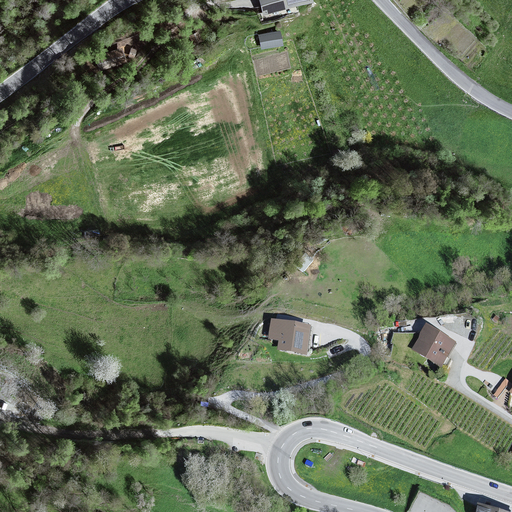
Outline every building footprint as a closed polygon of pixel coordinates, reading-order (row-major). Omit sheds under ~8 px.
[(317,4),(316,0),(261,0),(265,16),(317,4)] [(281,34),(269,37),(272,48),(284,45),(281,34)] [(121,44),(94,53),(99,68),(126,59),(121,44)] [(316,332),(274,323),(270,341),(283,344),(281,354),(310,360),(316,332)] [(463,348),(433,329),(418,351),(448,371),(463,348)]
